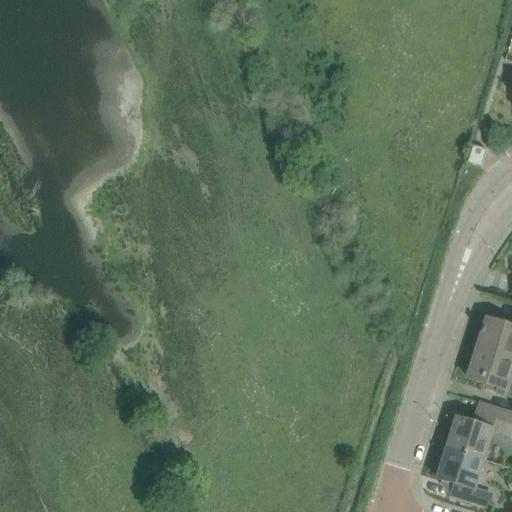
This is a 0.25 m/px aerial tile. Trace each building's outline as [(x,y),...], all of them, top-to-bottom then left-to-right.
[(468,163),(482,167),(487,150),(473,146),(468,163)] [(511,328),(488,320),(485,329),(484,329),(482,334),(484,335),(479,350),(511,360),(511,328)] [(511,377),(510,377),(511,371),(511,360),(479,350),(470,380),(500,389),(499,394),(511,397),(511,377)] [(457,419),(448,449),(484,461),(493,431),(510,436),(511,430),(511,414),(479,404),(473,423),(457,419)] [(475,490),(484,461),(448,449),(438,480),(454,485),(450,496),(488,508),(492,495),(475,490)]
